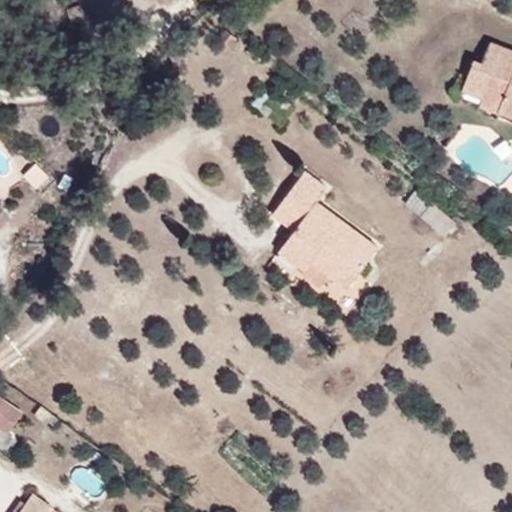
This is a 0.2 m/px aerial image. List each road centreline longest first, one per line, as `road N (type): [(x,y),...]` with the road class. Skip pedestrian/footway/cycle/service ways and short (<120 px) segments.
road 1 (residential): [(0,364),(50,319),(108,192),(161,157)]
road 2 (residential): [(0,97),(70,94),(132,61),(186,0)]
